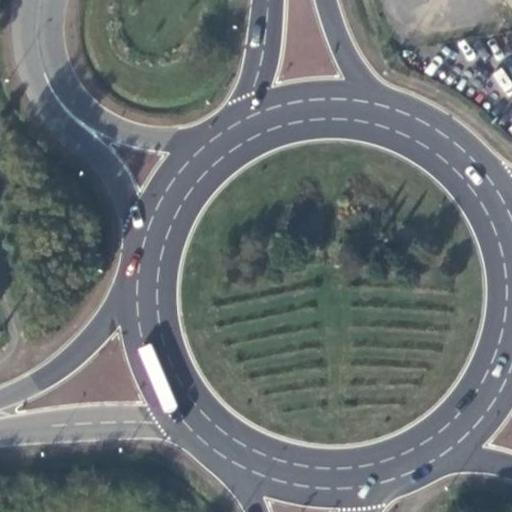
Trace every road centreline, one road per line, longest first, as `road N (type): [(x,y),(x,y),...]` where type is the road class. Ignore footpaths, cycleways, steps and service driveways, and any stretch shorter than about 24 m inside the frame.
road 1 (secondary): [(0,434),(112,423),(185,427)]
road 2 (tertiary): [(49,87),(68,132),(121,190),(141,240)]
road 3 (secondary): [(133,294),(71,361),(0,401)]
road 4 (tertiary): [(208,141),(113,127),(49,87)]
road 5 (primary): [(133,294),(152,379),(185,427)]
road 6 (primary): [(236,466),(303,488),(374,484)]
road 7 (primary): [(379,107),(310,101),(243,120)]
road 8 (primary): [(267,0),(243,120)]
road 9 (primary): [(480,172),(435,131),(379,107)]
road 10 (primary): [(379,107),(343,53),(325,0)]
road 11 (primary): [(208,141),(176,173),(141,240)]
road 12 (primary): [(438,456),(469,430),(511,362)]
